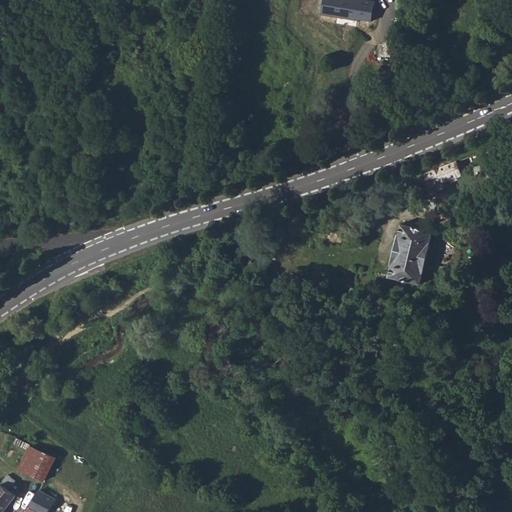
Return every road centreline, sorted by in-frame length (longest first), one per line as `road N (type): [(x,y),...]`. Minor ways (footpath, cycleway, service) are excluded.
road 1 (tertiary): [(95,254),(385,156),(511,100)]
road 2 (unknown): [(430,137),(417,0)]
